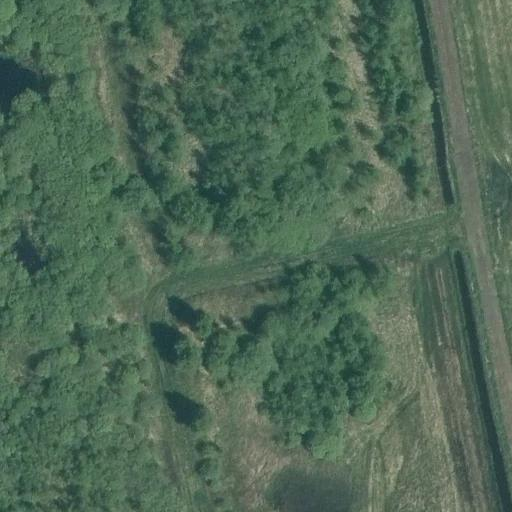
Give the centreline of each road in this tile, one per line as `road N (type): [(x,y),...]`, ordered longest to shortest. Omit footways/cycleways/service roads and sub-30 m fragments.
road 1 (track): [(193,511),(158,312),(162,294),(177,284),(472,227)]
road 2 (track): [(511,434),(437,0)]
